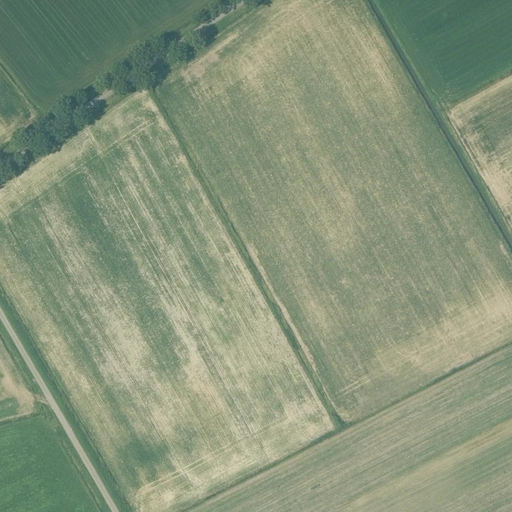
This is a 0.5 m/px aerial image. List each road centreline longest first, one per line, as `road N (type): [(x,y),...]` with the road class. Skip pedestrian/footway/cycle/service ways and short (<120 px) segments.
road 1 (unclassified): [(0,166),(243,0)]
road 2 (unclassified): [(114,511),(0,314)]
